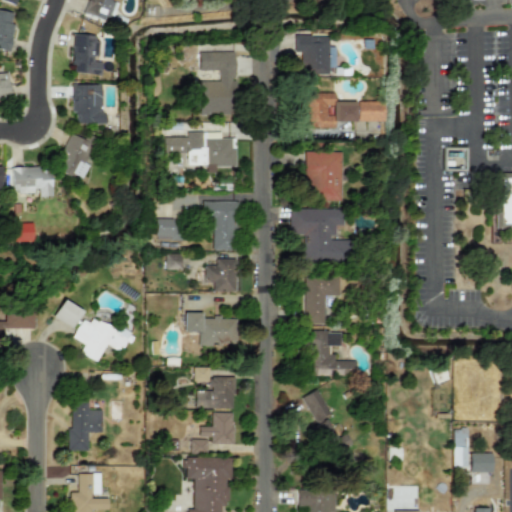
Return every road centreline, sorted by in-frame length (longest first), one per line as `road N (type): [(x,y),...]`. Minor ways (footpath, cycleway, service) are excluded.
road 1 (residential): [(261,511),(260,154)]
road 2 (residential): [(52,0),(32,70),(28,142),(0,141)]
road 3 (residential): [(34,511),(35,380)]
